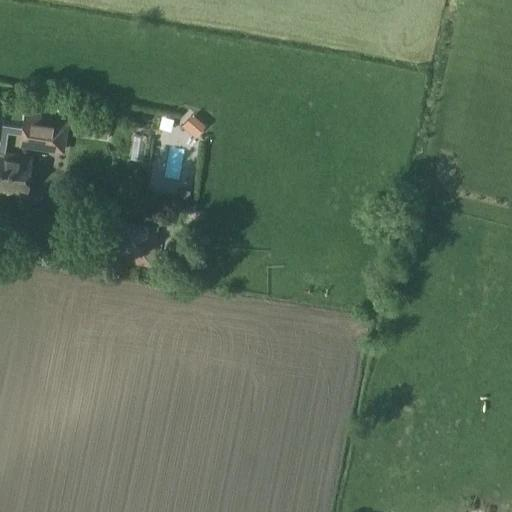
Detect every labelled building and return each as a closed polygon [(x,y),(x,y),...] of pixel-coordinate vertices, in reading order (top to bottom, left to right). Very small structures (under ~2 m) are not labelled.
[(168,138),(174,116),(128,105),(124,124),(135,127),(128,154),(141,158),(148,132),(168,138)] [(17,142),(60,149),(64,118),(22,112),(17,142)] [(117,122),(93,119),(91,137),(107,140),(109,128),(116,129),(117,122)] [(0,190),(26,195),(32,156),(0,151),(0,190)] [(107,256),(134,257),(135,226),(108,225),(107,256)] [(253,249),(200,242),(196,272),(249,280),(253,249)]
